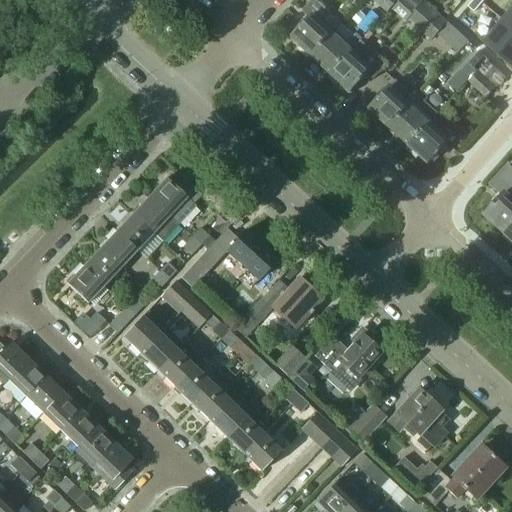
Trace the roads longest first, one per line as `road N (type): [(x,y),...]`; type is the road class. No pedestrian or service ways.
road 1 (secondary): [(177,100),(371,280)]
road 2 (residential): [(425,217),(236,38)]
road 3 (residential): [(5,287),(177,100)]
road 4 (residential): [(179,457),(5,287)]
road 5 (secondary): [(371,280),(511,411)]
road 6 (residential): [(425,217),(511,117)]
